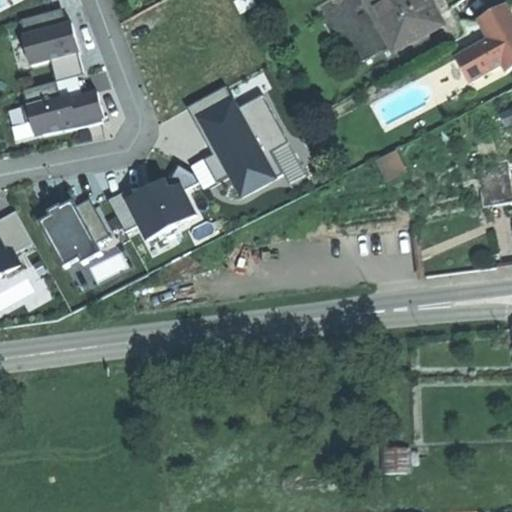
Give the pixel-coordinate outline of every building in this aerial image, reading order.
[(371,0),(399,52),(448,26),(433,0),(371,0)] [(507,18),(511,15),(511,14),(506,4),(501,7),(507,18)] [(511,15),(507,18),(501,7),(477,20),(488,41),(454,60),(467,85),(503,66),(507,74),(511,71),(511,15)] [(60,27),(69,25),(65,10),(56,12),(60,27)] [(26,36),(60,27),(56,12),(22,21),(26,36)] [(60,27),(26,36),(35,67),(52,62),(80,55),(82,54),(78,40),(73,24),(69,25),(60,27)] [(33,67),(35,67),(26,36),(25,37),(33,67)] [(85,72),(80,55),(52,62),(57,79),(85,72)] [(85,72),(57,79),(58,83),(79,78),(86,76),(85,72)] [(84,97),(79,78),(58,83),(62,100),(73,97),(73,100),(84,97)] [(29,106),(23,108),(27,124),(39,121),(43,137),(90,128),(104,124),(104,120),(106,120),(103,107),(99,93),(84,97),(73,100),(73,97),(62,100),(58,83),(25,92),(29,106)] [(231,177),(243,199),(285,176),(273,154),(290,145),(264,96),(239,109),(227,88),(188,109),(201,132),(205,130),(209,136),(213,134),(216,139),(221,148),(217,151),(218,154),(231,177)] [(323,132),(323,122),(308,123),(308,132),(323,132)] [(323,132),(308,132),(308,146),(324,145),(323,132)] [(285,176),(290,185),(307,176),(290,145),(273,154),(285,176)] [(205,161),(218,184),(231,177),(218,154),(205,161)] [(172,181),(168,183),(172,190),(182,185),(185,192),(201,184),(196,175),(180,166),(172,181)] [(198,217),(185,192),(182,185),(172,190),(168,183),(149,193),(131,202),(129,203),(141,227),(149,243),(198,217)] [(126,234),(141,227),(129,203),(131,202),(126,192),(109,201),(126,234)] [(92,203),(91,201),(77,209),(78,211),(92,203)] [(74,204),(73,202),(67,205),(63,208),(64,210),(74,204)] [(78,211),(97,245),(111,237),(92,203),(78,211)] [(97,245),(78,211),(77,209),(74,204),(64,210),(63,208),(51,214),(54,221),(44,227),(67,269),(82,260),(85,265),(103,255),(97,245)] [(17,213),(0,222),(0,239),(11,259),(16,256),(35,245),(17,213)] [(22,267),(16,256),(11,259),(0,239),(0,277),(1,279),(22,267)] [(409,473),(409,464),(408,451),(408,449),(382,450),(382,474),(409,473)] [(416,451),(408,451),(409,464),(417,464),(416,451)]
